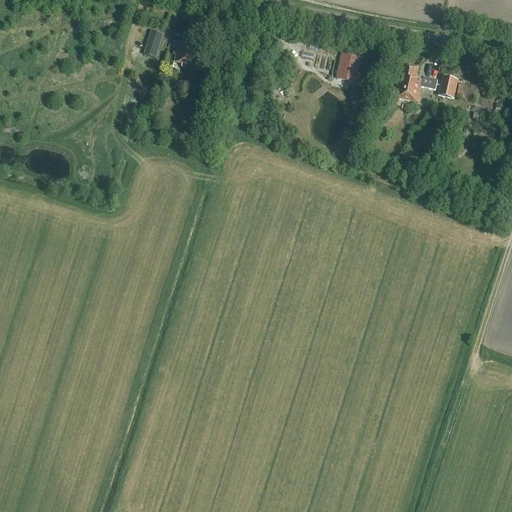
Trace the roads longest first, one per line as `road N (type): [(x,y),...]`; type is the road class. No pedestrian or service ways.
road 1 (unclassified): [(253,0),(511,55)]
road 2 (track): [(442,448),(511,239)]
